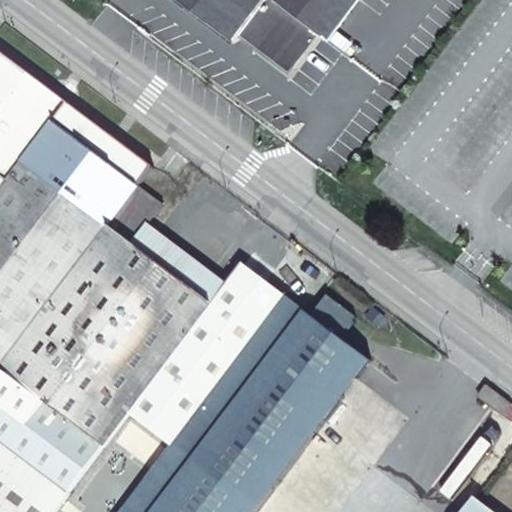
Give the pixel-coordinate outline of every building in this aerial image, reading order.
[(177,0),(233,42),(237,37),(288,77),(319,35),(325,39),(353,0),(177,0)] [(0,136),(34,91),(40,83),(0,53),(0,136)] [(0,511),(57,511),(131,412),(175,452),(285,298),(240,265),(223,287),(209,306),(132,248),(147,228),(163,206),(140,189),(155,169),(40,83),(34,91),(0,136),(0,511)] [(223,287),(147,228),(132,248),(209,306),(223,287)] [(309,254),(299,247),(293,255),(303,262),(309,254)] [(285,298),(175,452),(256,511),(257,511),(369,361),(338,338),(354,317),(325,295),(309,317),(285,298)] [(476,397),(500,415),(509,404),(484,386),(476,397)] [(256,511),(175,452),(128,511),(256,511)] [(500,511),(477,494),(463,511),(500,511)]
